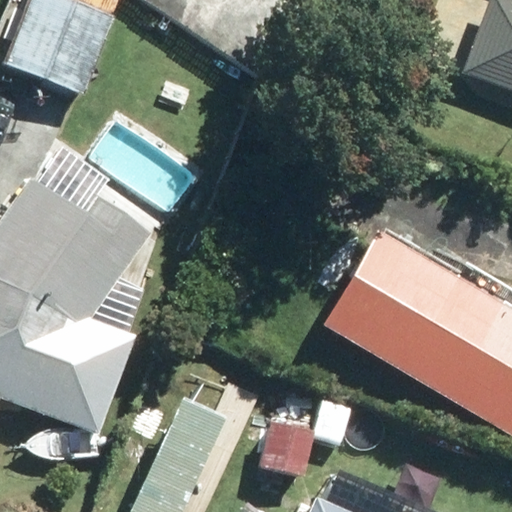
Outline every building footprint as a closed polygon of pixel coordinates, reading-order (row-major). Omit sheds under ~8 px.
[(44,0),(31,0),(3,72),(80,103),(111,27),(44,0)] [(511,6),(495,0),(465,77),(511,95),(511,6)] [(0,154),(14,110),(0,105),(0,154)] [(0,226),(0,407),(2,401),(104,437),(139,340),(92,323),(152,239),(99,201),(84,224),(29,185),(0,226)] [(511,318),(377,237),(322,329),(511,442),(511,318)] [(312,433),(270,423),(255,481),(298,492),(312,433)]
